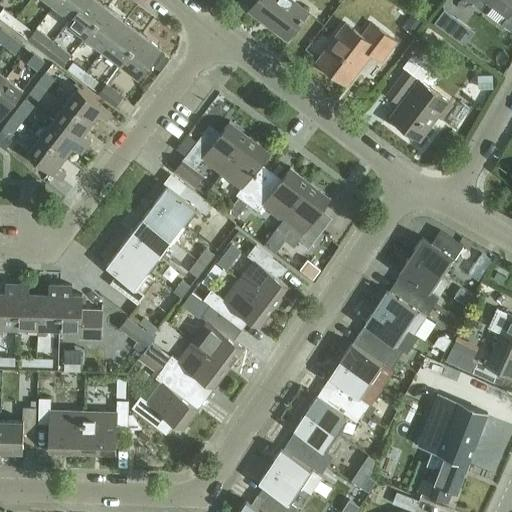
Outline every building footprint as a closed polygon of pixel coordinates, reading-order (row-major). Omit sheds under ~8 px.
[(71,17),(84,0),(56,0),(54,4),(71,17)] [(85,35),(107,6),(98,0),(84,0),(71,17),(68,22),(85,35)] [(255,0),(249,9),(287,38),(308,11),(293,0),(255,0)] [(511,0),(466,0),(468,2),(469,0),(471,0),(481,8),(486,1),(507,16),(502,23),(511,31),(511,0)] [(102,49),(124,20),(107,6),(85,35),(102,49)] [(467,33),(478,20),(463,7),(452,20),(467,33)] [(0,17),(10,25),(16,17),(3,8),(0,11),(0,17)] [(16,17),(10,25),(22,34),(28,26),(16,17)] [(120,62),(142,33),(124,20),(102,49),(120,62)] [(372,23),(362,35),(346,23),(316,61),(347,84),(371,53),(382,61),(396,42),(372,23)] [(0,41),(4,45),(11,36),(0,27),(0,41)] [(142,33),(120,62),(137,76),(148,62),(160,70),(171,56),(159,47),(160,47),(142,33)] [(45,52),(51,44),(38,34),(32,42),(45,52)] [(11,36),(4,45),(14,53),(21,44),(11,36)] [(51,44),(45,52),(57,61),(63,53),(51,44)] [(27,61),(37,70),(44,61),(33,53),(27,61)] [(437,115),(440,117),(451,103),(421,81),(429,71),(428,66),(415,56),(409,57),(402,66),(406,69),(386,93),(400,104),(390,117),(419,139),(437,115)] [(79,79),(86,70),(73,61),(67,69),(79,79)] [(86,70),(79,79),(92,89),(98,80),(86,70)] [(37,81),(47,89),(55,78),(45,71),(37,81)] [(6,76),(0,83),(0,118),(23,89),(6,76)] [(38,99),(47,89),(37,81),(29,92),(38,99)] [(98,93),(115,105),(122,96),(106,83),(98,93)] [(66,103),(91,123),(99,112),(107,118),(112,112),(79,86),(66,103)] [(12,113),(22,121),(30,111),(20,103),(12,113)] [(84,132),(91,123),(66,103),(53,119),(86,145),(91,138),(84,132)] [(13,133),(22,121),(12,113),(3,125),(13,133)] [(82,151),(86,145),(53,119),(41,135),(66,155),(74,144),(82,151)] [(221,173),(249,136),(229,121),(220,134),(208,126),(175,172),(196,188),(204,176),(195,170),(202,160),(221,173)] [(58,165),(66,155),(41,135),(28,152),(61,177),(66,171),(58,165)] [(246,202),(268,173),(258,166),(269,151),(249,136),(221,173),(241,188),(236,195),(246,202)] [(282,218),(310,182),(290,167),(270,193),(260,186),(269,174),(268,173),(246,202),(258,211),(263,204),(282,218)] [(310,182),(282,218),(301,233),(296,240),(308,249),(321,232),(310,224),(330,198),(310,182)] [(155,201),(185,224),(197,208),(206,214),(213,204),(185,183),(178,193),(167,185),(155,201)] [(173,240),(185,224),(155,201),(143,217),(173,240)] [(161,256),(173,240),(143,217),(131,233),(161,256)] [(410,251),(441,272),(452,255),(454,257),(462,244),(439,228),(430,241),(421,235),(410,251)] [(149,271),(161,256),(131,233),(119,248),(149,271)] [(238,279),(275,307),(290,287),(265,267),(272,257),(255,244),(247,254),(254,259),(238,279)] [(197,258),(206,265),(214,254),(206,247),(197,258)] [(119,248),(106,265),(118,274),(111,283),(127,296),(138,304),(145,294),(137,288),(149,271),(119,248)] [(430,289),(441,272),(410,251),(399,269),(401,270),(395,279),(432,305),(439,295),(430,289)] [(197,275),(206,265),(197,258),(189,269),(197,275)] [(173,290),(181,296),(190,285),(182,279),(173,290)] [(259,327),(275,307),(238,279),(224,298),(211,288),(203,299),(209,304),(209,305),(226,318),(234,308),(259,327)] [(414,332),(432,305),(395,279),(388,289),(386,287),(375,304),(406,325),(405,326),(414,332)] [(16,326),(17,283),(6,282),(6,292),(0,291),(0,332),(3,333),(3,325),(16,326)] [(17,283),(16,326),(29,326),(29,334),(37,335),(39,293),(29,292),(29,283),(17,283)] [(59,327),(60,284),(49,284),(49,293),(39,293),(37,335),(46,335),(46,327),(59,327)] [(60,284),(59,327),(81,328),(81,337),(102,337),(103,307),(82,307),(82,294),(72,294),(72,285),(60,284)] [(394,342),(405,326),(406,325),(375,304),(364,322),(365,322),(358,332),(397,358),(404,348),(394,342)] [(219,327),(226,318),(209,305),(200,316),(207,321),(192,340),(229,368),(245,347),(219,327)] [(178,311),(163,315),(166,330),(181,327),(178,311)] [(500,370),(511,375),(511,314),(508,312),(485,363),(478,359),(472,371),(495,381),(500,370)] [(119,327),(138,342),(147,331),(127,316),(119,327)] [(139,322),(153,333),(157,328),(143,317),(139,322)] [(391,367),(397,358),(358,332),(352,341),(351,340),(340,358),(371,378),(382,361),(391,367)] [(213,388),(229,368),(192,340),(178,359),(171,354),(162,365),(180,379),(188,368),(213,388)] [(0,354),(21,355),(21,346),(0,344),(0,354)] [(59,356),(59,347),(26,345),(26,355),(59,356)] [(419,354),(411,383),(426,387),(435,358),(419,354)] [(0,364),(15,365),(15,356),(0,355),(0,364)] [(37,365),(37,357),(20,357),(20,365),(37,365)] [(37,357),(37,365),(52,366),(53,357),(37,357)] [(359,395),(371,378),(340,358),(329,374),(329,375),(323,384),(362,410),(368,401),(359,395)] [(64,370),(80,370),(80,362),(64,362),(64,370)] [(172,389),(180,379),(162,365),(154,377),(161,382),(146,400),(140,395),(132,406),(163,430),(170,421),(182,429),(198,408),(172,389)] [(356,419),(362,410),(323,384),(317,393),(316,393),(305,410),(336,431),(347,413),(356,419)] [(437,393),(417,444),(433,450),(427,465),(433,467),(428,480),(422,478),(417,490),(435,497),(447,502),(452,490),(456,492),(468,462),(485,417),(487,412),(437,393)] [(82,453),(84,411),(50,410),(50,398),(39,398),(39,422),(50,423),(49,452),(82,453)] [(84,411),(82,453),(116,454),(116,425),(127,425),(128,400),(117,399),(117,411),(84,411)] [(0,419),(0,450),(22,452),(23,432),(35,432),(36,407),(23,406),(22,420),(0,419)] [(324,448),(336,431),(305,410),(293,427),(305,435),(298,445),(327,464),(333,454),(324,448)] [(386,432),(412,442),(417,431),(390,421),(386,432)] [(321,472),(327,464),(298,445),(292,454),(281,446),(270,463),(300,484),(312,466),(321,472)] [(289,501),(300,484),(270,463),(258,481),(263,484),(258,493),(286,511),(294,511),(298,507),(289,501)] [(377,467),(372,484),(387,488),(392,471),(377,467)] [(353,486),(345,501),(358,507),(365,493),(353,486)] [(392,503),(414,511),(418,500),(397,491),(392,503)] [(286,511),(258,493),(251,503),(246,499),(237,511),(286,511)]
